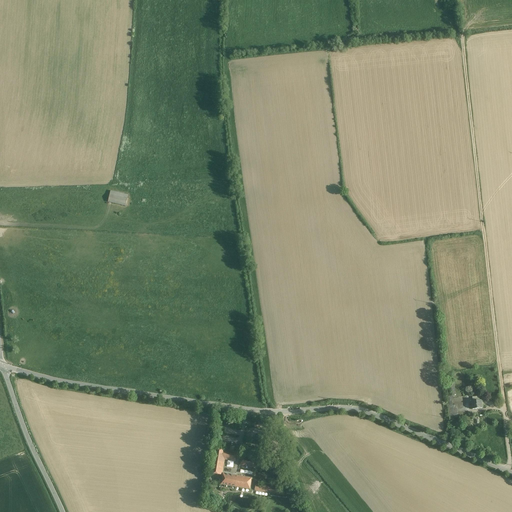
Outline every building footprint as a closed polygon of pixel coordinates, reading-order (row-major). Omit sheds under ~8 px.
[(453,0),(443,0),(445,11),(454,10),(453,0)] [(128,194),(110,190),(108,201),(125,205),(128,194)] [(454,381),(446,382),(448,418),(457,418),(457,405),(453,406),(452,399),(455,398),(454,381)] [(472,401),(472,410),(482,409),(482,404),(481,404),(480,400),(479,400),(472,401)] [(226,451),(214,449),(210,473),(221,475),(221,476),(222,476),(222,473),(225,460),(226,451)] [(237,453),(226,451),(225,460),(235,461),(237,453)] [(255,459),(241,457),(240,465),(253,468),(255,459)] [(252,478),(222,473),(222,476),(221,484),(250,489),(252,478)] [(285,489),(255,484),(255,490),(284,495),(285,489)]
